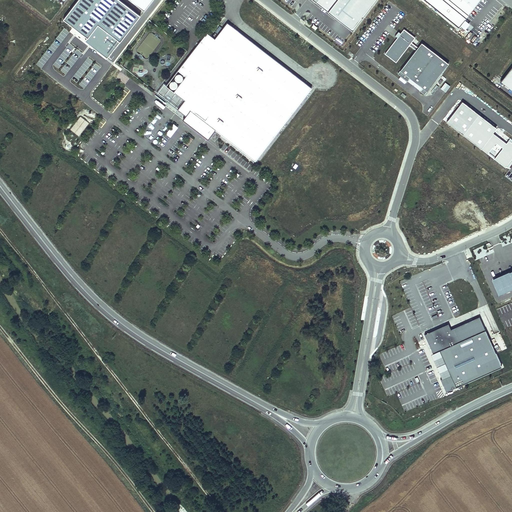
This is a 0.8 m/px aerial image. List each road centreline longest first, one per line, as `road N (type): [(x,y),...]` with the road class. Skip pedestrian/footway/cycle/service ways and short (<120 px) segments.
road 1 (track): [(220,511),(0,231)]
road 2 (primary): [(238,392),(97,303),(0,184)]
road 3 (unclassified): [(265,0),(409,113),(415,140),(388,230)]
road 4 (track): [(155,511),(0,324)]
road 5 (unclassified): [(371,261),(353,395),(343,416)]
road 6 (unclassified): [(361,419),(386,265)]
road 7 (unclassified): [(399,256),(433,259),(511,223)]
